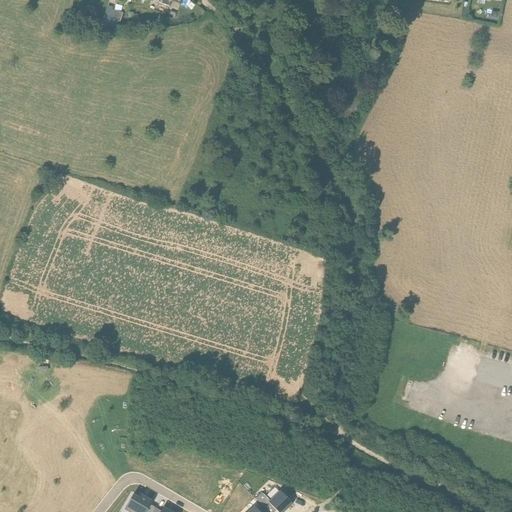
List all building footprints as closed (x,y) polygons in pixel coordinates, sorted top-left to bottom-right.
[(107,6),(102,24),(118,27),(122,14),(111,10),(112,7),(107,6)] [(462,8),(459,19),(466,20),(468,8),(462,8)] [(499,12),(491,10),(490,18),(497,20),(499,12)] [(276,511),(284,511),(292,505),(280,492),(268,504),(276,511)] [(153,511),(155,508),(150,505),(152,502),(140,496),(138,499),(132,495),(123,510),(126,511),(153,511)] [(249,511),(258,511),(257,511),(262,506),(258,503),(249,511)]
